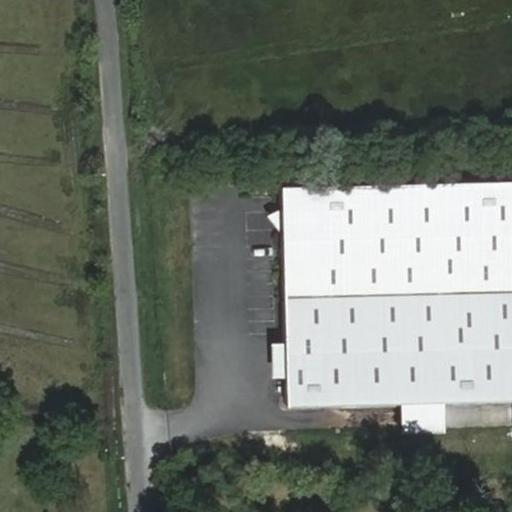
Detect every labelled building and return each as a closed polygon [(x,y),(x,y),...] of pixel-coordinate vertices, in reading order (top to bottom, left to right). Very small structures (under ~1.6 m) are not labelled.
[(511,453),(511,175),(501,176),(505,395),(506,453),(511,453)] [(501,176),(268,180),(269,209),(269,234),(271,338),(272,371),(272,399),(387,398),(430,396),(505,395),(501,176)] [(269,234),(269,209),(256,216),(269,234)] [(272,371),(271,338),(258,338),(259,372),(272,371)] [(430,396),(387,398),(388,427),(430,426),(430,396)]
